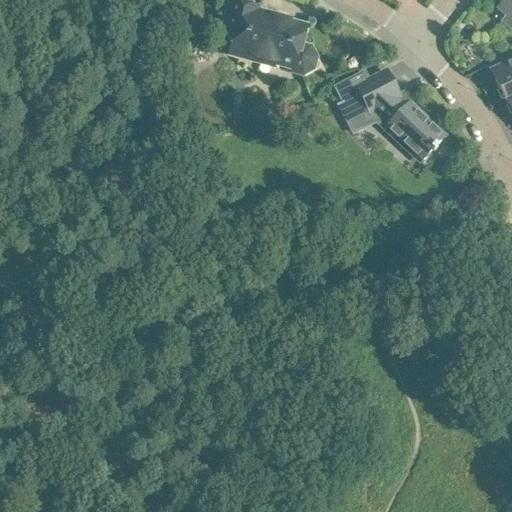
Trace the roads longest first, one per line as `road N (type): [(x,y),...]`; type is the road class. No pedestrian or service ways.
road 1 (track): [(29,301),(171,307),(479,242)]
road 2 (track): [(191,511),(27,387)]
road 3 (residential): [(511,176),(485,119),(413,36)]
